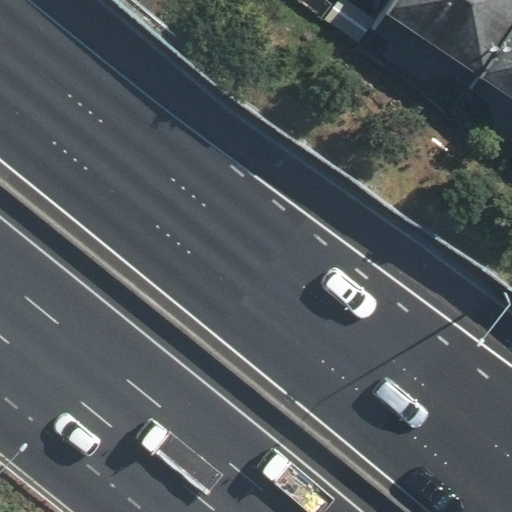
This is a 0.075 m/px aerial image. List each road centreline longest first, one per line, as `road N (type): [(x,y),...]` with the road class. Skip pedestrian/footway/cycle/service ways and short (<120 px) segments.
road 1 (motorway): [(191,250),(501,511)]
road 2 (motorway): [(191,250),(511,445)]
road 3 (motorway): [(280,511),(0,279)]
road 4 (motorway): [(0,93),(191,250)]
road 5 (residential): [(77,0),(0,115)]
